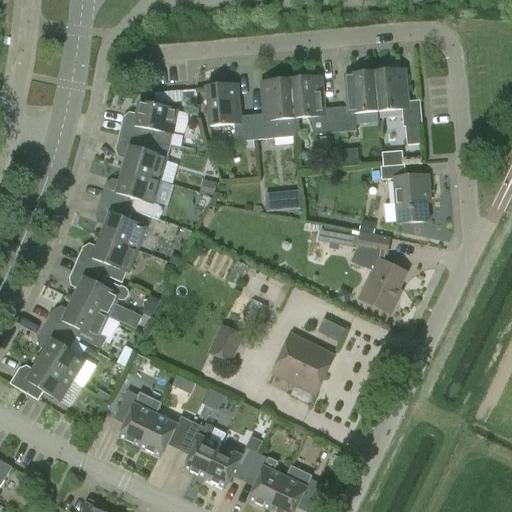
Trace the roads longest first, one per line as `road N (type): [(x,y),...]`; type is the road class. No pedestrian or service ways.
road 1 (residential): [(349,511),(474,251),(454,53),(425,32),(136,57)]
road 2 (residential): [(187,511),(0,414)]
road 3 (residential): [(0,288),(61,130)]
road 4 (residential): [(61,130),(77,0)]
road 5 (residential): [(8,123),(27,0)]
